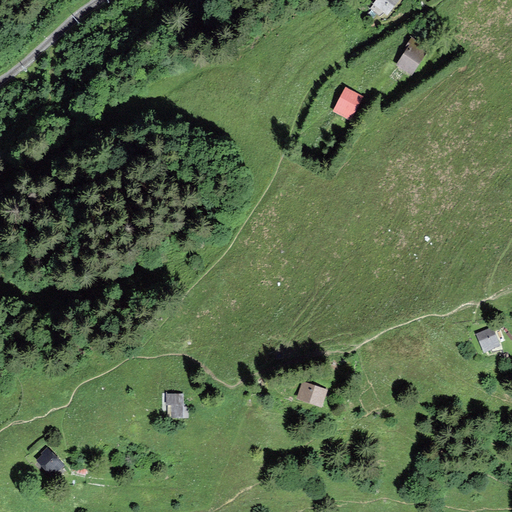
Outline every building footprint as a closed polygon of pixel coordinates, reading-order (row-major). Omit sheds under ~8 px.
[(399,0),(367,0),(384,17),(400,0),(399,0)] [(411,38),(392,65),(408,76),(427,49),(411,38)] [(346,86),(331,111),(348,121),(363,96),(346,86)] [(496,324),(481,330),(490,351),(505,345),(496,324)] [(311,381),(310,383),(306,397),(330,404),(335,389),(311,381)] [(189,394),(161,394),(161,419),(190,418),(189,394)] [(62,466),(45,450),(34,460),(51,477),(62,466)] [(84,469),(74,466),(72,472),(83,475),(84,469)]
